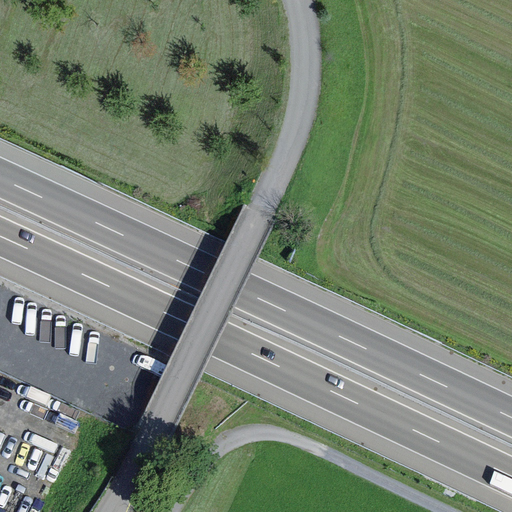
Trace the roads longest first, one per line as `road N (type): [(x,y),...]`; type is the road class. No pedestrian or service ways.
road 1 (motorway): [(0,232),(511,473)]
road 2 (motorway): [(511,412),(0,172)]
road 3 (track): [(448,511),(274,432),(222,445),(174,511)]
